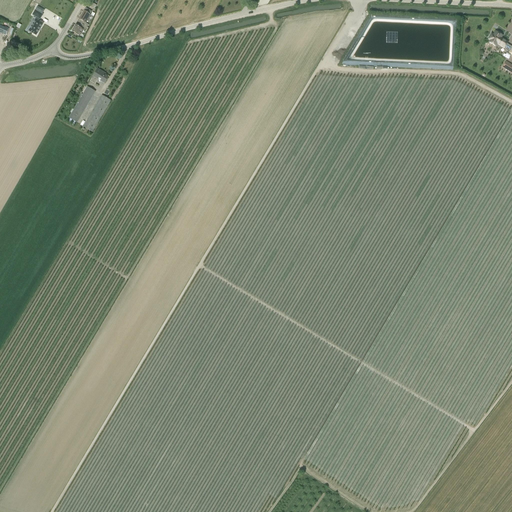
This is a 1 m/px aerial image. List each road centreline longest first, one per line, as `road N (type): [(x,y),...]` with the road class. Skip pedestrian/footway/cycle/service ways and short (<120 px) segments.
road 1 (track): [(359,0),(52,511)]
road 2 (track): [(66,242),(125,277),(276,28),(272,20)]
road 3 (track): [(473,430),(200,264)]
road 4 (unclassified): [(309,0),(77,56),(53,49)]
road 5 (track): [(511,101),(453,73),(321,64)]
road 6 (track): [(410,511),(511,381)]
road 7 (track): [(269,511),(302,467),(370,511)]
